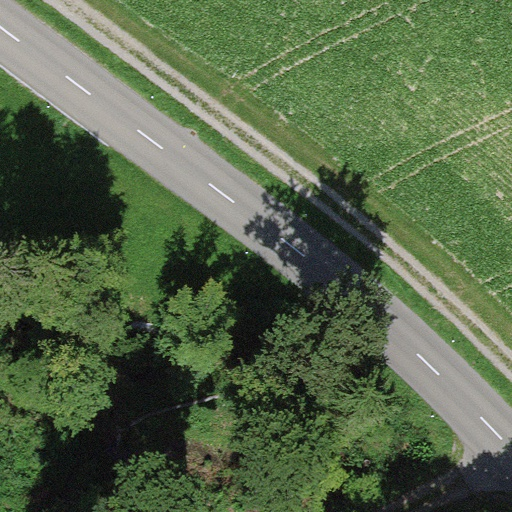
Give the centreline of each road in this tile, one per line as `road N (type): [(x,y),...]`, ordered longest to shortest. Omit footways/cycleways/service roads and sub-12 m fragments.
road 1 (tertiary): [(511,451),(437,371),(210,184),(0,27)]
road 2 (track): [(511,365),(363,227),(69,0)]
